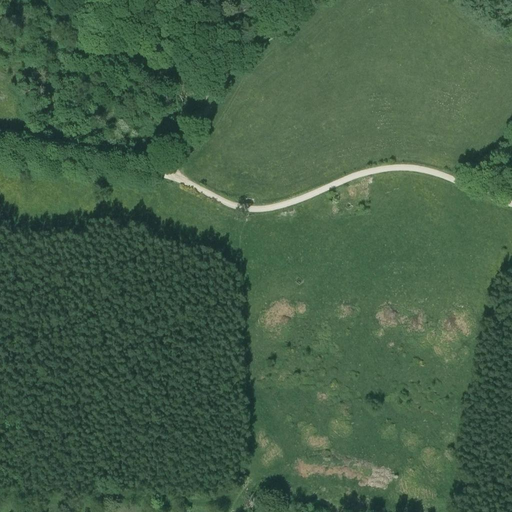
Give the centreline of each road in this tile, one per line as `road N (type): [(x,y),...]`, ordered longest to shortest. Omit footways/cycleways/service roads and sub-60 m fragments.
road 1 (unclassified): [(0,153),(159,175),(241,211),(280,207),(391,168),(430,172),(511,206)]
road 2 (track): [(241,211),(241,480),(225,511)]
road 3 (track): [(321,0),(246,51),(159,175)]
